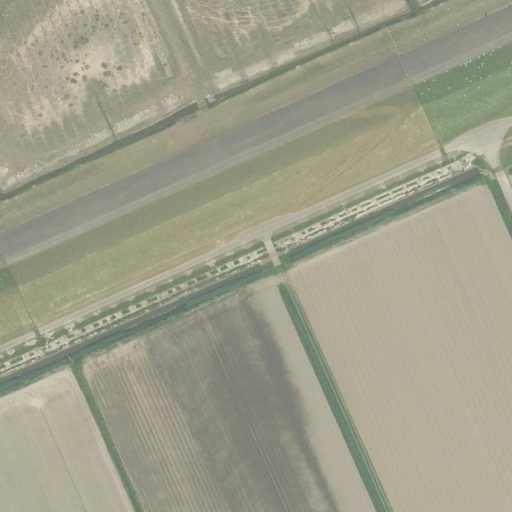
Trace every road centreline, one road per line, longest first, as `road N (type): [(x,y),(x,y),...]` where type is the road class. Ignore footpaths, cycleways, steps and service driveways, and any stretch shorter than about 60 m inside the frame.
road 1 (track): [(0,264),(511,35)]
road 2 (track): [(259,233),(412,111),(336,114)]
